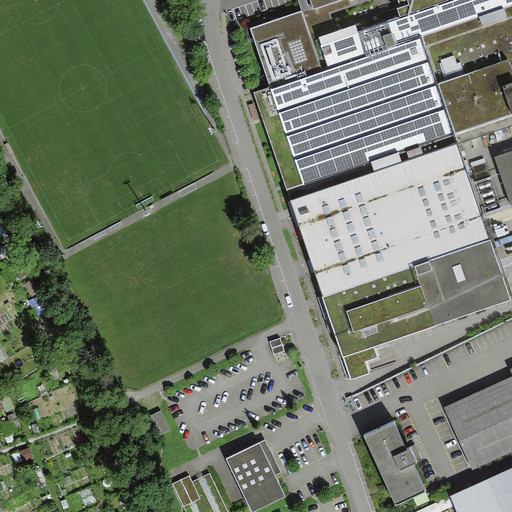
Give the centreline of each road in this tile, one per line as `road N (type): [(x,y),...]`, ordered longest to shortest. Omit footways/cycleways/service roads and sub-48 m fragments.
road 1 (residential): [(208,0),(206,17),(243,141),(365,511)]
road 2 (track): [(0,451),(257,337)]
